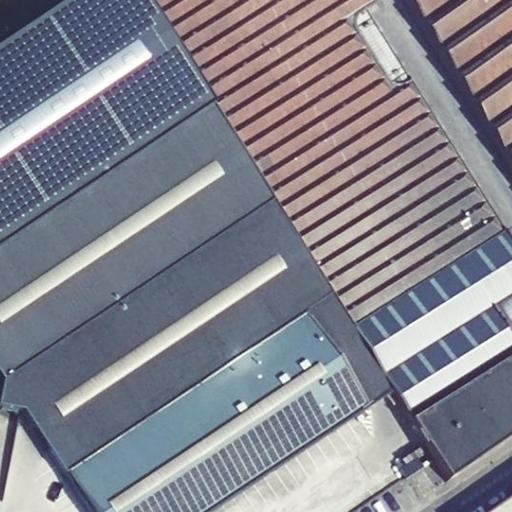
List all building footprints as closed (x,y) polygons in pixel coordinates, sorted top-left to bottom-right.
[(432,462),(446,484),(511,437),(511,346),(490,311),(511,296),(511,246),(364,13),(381,2),(379,0),(139,0),(269,204),(390,395),(432,462)] [(511,0),(403,0),(415,19),(448,72),(481,124),(511,172),(511,0)] [(213,511),(390,395),(210,111),(0,250),(0,382),(0,383),(0,385),(0,409),(20,413),(85,511),(213,511)] [(511,296),(490,311),(511,346),(511,296)] [(421,469),(414,460),(398,471),(405,480),(421,469)]
